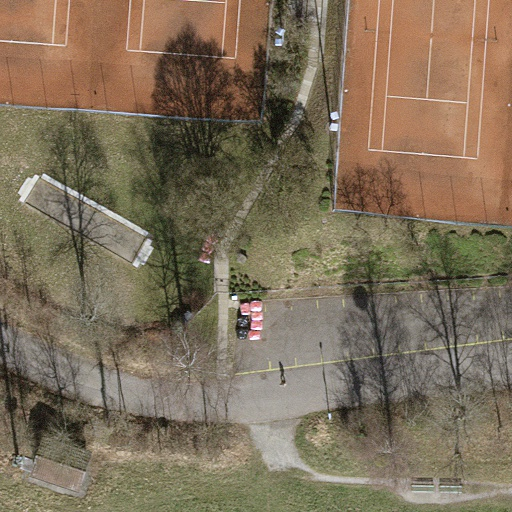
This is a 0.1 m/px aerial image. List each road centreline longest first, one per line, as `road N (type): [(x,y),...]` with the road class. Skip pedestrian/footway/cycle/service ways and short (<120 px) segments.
road 1 (residential): [(511,366),(242,399)]
road 2 (track): [(242,399),(116,385),(0,334)]
